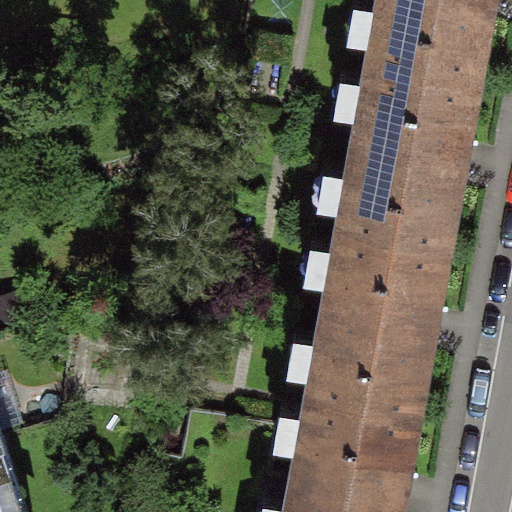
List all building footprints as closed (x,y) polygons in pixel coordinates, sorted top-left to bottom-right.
[(477,74),(490,0),(386,0),(376,55),(477,74)] [(446,241),(477,74),(376,55),(345,222),(446,241)] [(17,210),(0,216),(0,243),(26,234),(17,210)] [(415,406),(446,241),(345,222),(316,388),(415,406)] [(396,511),(415,406),(316,388),(294,511),(396,511)] [(0,511),(12,511),(0,473),(0,511)]
